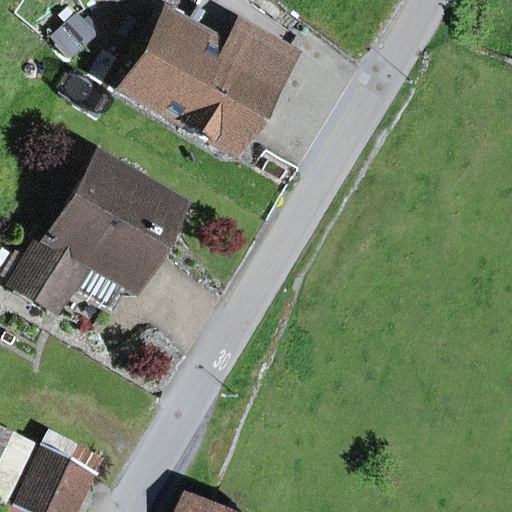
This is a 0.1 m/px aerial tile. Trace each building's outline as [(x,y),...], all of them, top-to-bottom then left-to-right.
[(164,12),(119,89),(223,150),(291,36),(245,0),(198,0),(184,24),(164,12)] [(9,285),(88,332),(146,235),(151,238),(168,209),(91,163),(48,234),(42,230),(9,285)] [(114,297),(129,297),(161,244),(151,238),(146,235),(88,332),(92,335),(114,297)] [(0,497),(26,446),(0,432),(0,497)] [(38,453),(11,506),(23,511),(68,511),(86,477),(38,453)] [(195,498),(190,511),(235,511),(208,502),(195,498)]
